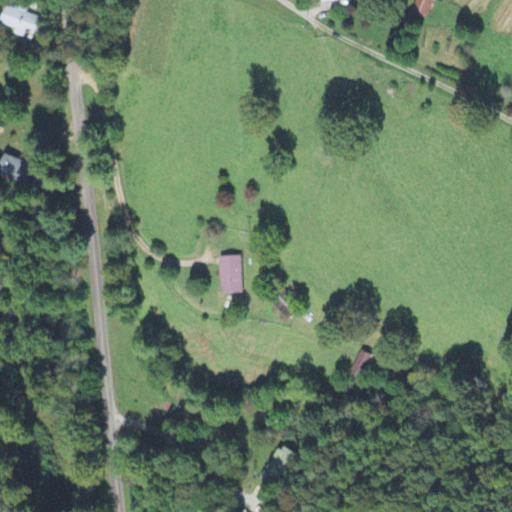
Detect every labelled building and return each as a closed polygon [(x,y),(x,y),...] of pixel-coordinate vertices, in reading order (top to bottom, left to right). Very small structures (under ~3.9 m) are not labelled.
[(434,0),(416,0),(411,15),(428,21),(434,0)] [(40,18),(9,6),(1,25),(17,31),(16,34),(32,40),(40,18)] [(0,175),(28,186),(35,167),(5,156),(0,169),(0,175)] [(242,295),(240,258),(219,258),(221,296),(242,295)] [(352,373),(365,379),(375,358),(362,352),(352,373)] [(274,490),(295,456),(281,447),(260,481),(274,490)]
